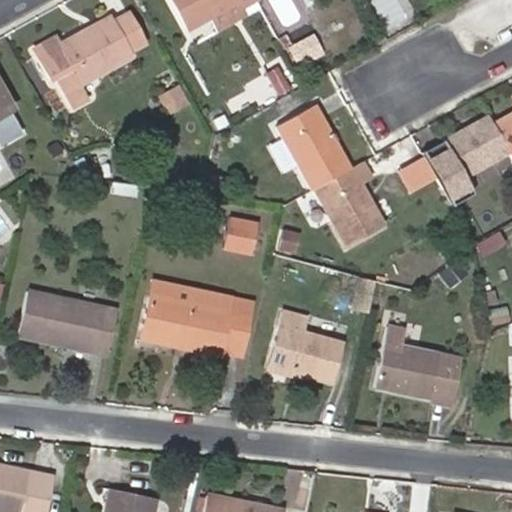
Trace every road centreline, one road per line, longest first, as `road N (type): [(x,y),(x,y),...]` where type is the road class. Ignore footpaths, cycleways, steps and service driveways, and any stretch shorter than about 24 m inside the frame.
road 1 (residential): [(0,412),(511,472)]
road 2 (residential): [(511,49),(442,84),(409,84),(382,72)]
